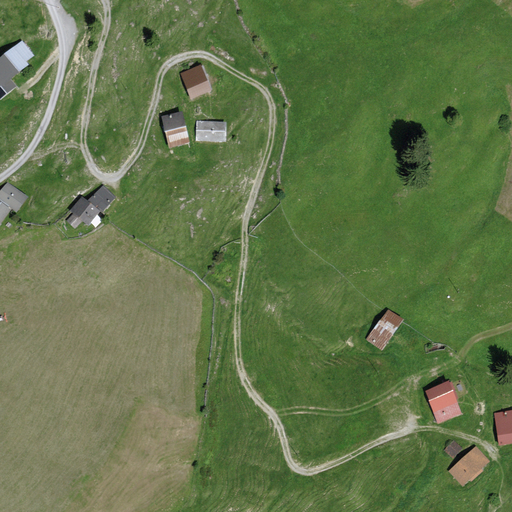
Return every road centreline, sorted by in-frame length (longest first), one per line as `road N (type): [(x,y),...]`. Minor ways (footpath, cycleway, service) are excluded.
road 1 (track): [(104,0),(77,143),(97,171),(122,171),(138,150),(162,70),(174,58),(214,59),(268,96),(267,156),(243,216),(236,349),(245,384),(275,418),(296,470),(315,471),(411,426),(463,434),(497,455)]
road 2 (unclassified): [(0,178),(26,159),(50,108),(65,51),(48,0)]
